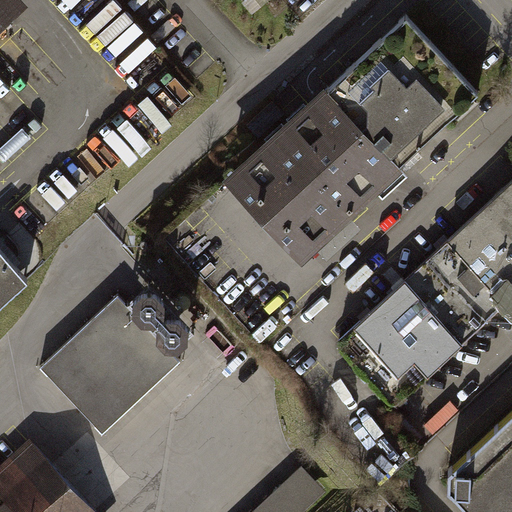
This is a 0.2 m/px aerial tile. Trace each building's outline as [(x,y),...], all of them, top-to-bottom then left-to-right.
[(13,0),(0,0),(0,32),(24,11),(13,0)] [(327,86),(227,179),(304,262),(318,250),(327,260),(361,229),(352,219),(406,170),(402,166),(481,93),(411,17),(331,91),(327,86)] [(511,184),(339,340),(394,401),(511,294),(511,184)] [(0,247),(0,308),(30,281),(0,247)] [(165,301),(156,293),(144,292),(135,301),(134,314),(143,323),(156,323),(164,316),(165,301)] [(117,296),(41,367),(103,432),(179,362),(117,296)] [(188,327),(180,318),(168,318),(158,326),(158,339),(167,349),(180,349),(188,341),(188,327)] [(511,511),(511,409),(448,468),(447,488),(470,511),(511,511)] [(93,511),(31,444),(0,471),(0,485),(24,511),(93,511)] [(303,511),(324,492),(300,467),(253,511),(303,511)]
